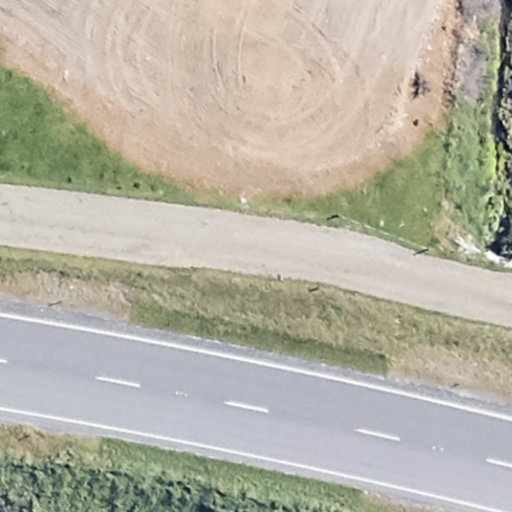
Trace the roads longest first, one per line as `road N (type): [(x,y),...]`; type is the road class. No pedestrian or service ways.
road 1 (trunk): [(0,361),(511,469)]
road 2 (track): [(0,218),(511,302)]
